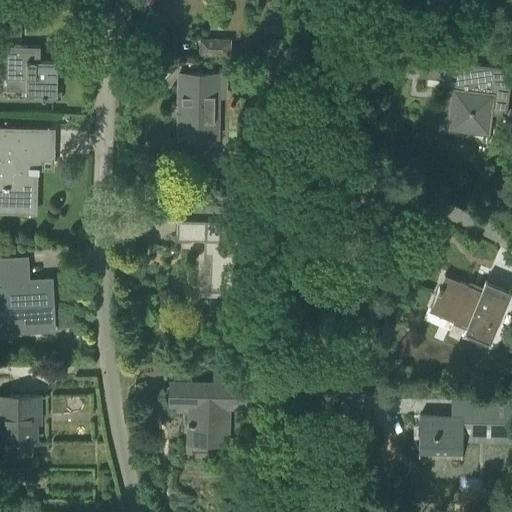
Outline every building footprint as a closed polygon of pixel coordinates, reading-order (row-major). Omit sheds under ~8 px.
[(263,38),(262,60),(285,61),(286,39),(263,38)] [(199,53),(230,55),(231,40),(200,39),(199,53)] [(6,90),(24,91),(24,96),(42,97),(41,100),(52,100),(52,96),(57,96),(58,61),(40,60),(40,46),(7,45),(6,79),(6,90)] [(487,144),(490,118),(504,120),(511,70),(440,61),(420,59),(418,77),(443,80),(439,120),(488,125),(486,144),(487,144)] [(219,138),(219,118),(220,96),(225,96),(225,74),(179,73),(178,108),(182,108),(181,134),(176,134),(176,137),(219,138)] [(0,209),(3,209),(23,210),(23,202),(34,202),(35,173),(39,173),(39,157),(51,157),(52,131),(0,129),(0,209)] [(211,254),(210,268),(210,289),(232,290),(233,270),(236,270),(236,266),(233,266),(234,240),(229,239),(230,220),(177,218),(176,238),(206,240),(205,253),(211,254)] [(12,331),(33,330),(53,329),(52,308),(47,309),(47,296),(49,296),(48,279),(17,280),(16,258),(0,258),(0,324),(11,324),(12,331)] [(502,310),(509,292),(485,282),(481,291),(445,276),(433,307),(467,320),(461,332),(488,344),(502,310)] [(235,380),(235,366),(213,367),(213,383),(170,382),(170,403),(196,404),(196,423),(189,423),(188,444),(209,445),(209,442),(226,443),(227,410),(274,410),(273,381),(235,380)] [(2,442),(3,457),(33,457),(33,442),(35,442),(35,414),(39,414),(39,395),(0,395),(0,403),(0,404),(0,442),(2,442)] [(511,426),(511,400),(483,401),(482,417),(439,415),(419,415),(419,455),(438,455),(458,456),(459,425),(482,426),(511,426)]
